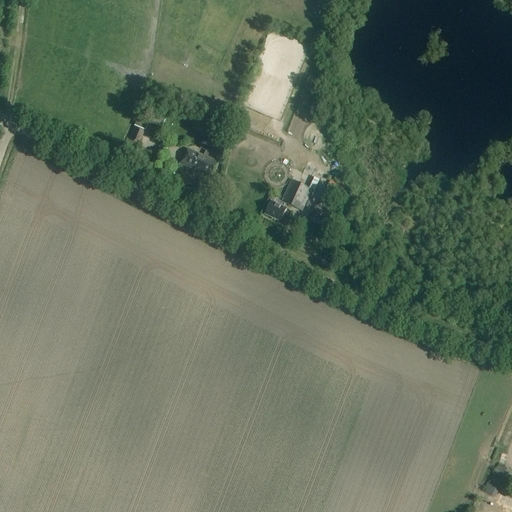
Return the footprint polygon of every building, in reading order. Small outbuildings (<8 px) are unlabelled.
[(148,124),(137,119),(127,142),(138,147),(148,124)] [(188,149),(181,164),(202,174),(203,172),(211,176),(217,163),(207,158),(213,145),(203,141),(200,149),(205,152),(203,156),(188,149)] [(310,189),(314,191),(319,180),(315,178),(310,189)] [(304,213),(314,192),(293,182),(281,207),(273,203),(267,216),(282,223),(290,206),(304,213)] [(329,184),(319,206),(333,212),(337,204),(335,203),(338,196),(341,198),(344,191),(329,184)] [(326,210),(316,205),(311,217),(312,217),(310,222),(318,226),(326,210)] [(508,492),(511,483),(511,471),(500,467),(493,485),(508,492)]
